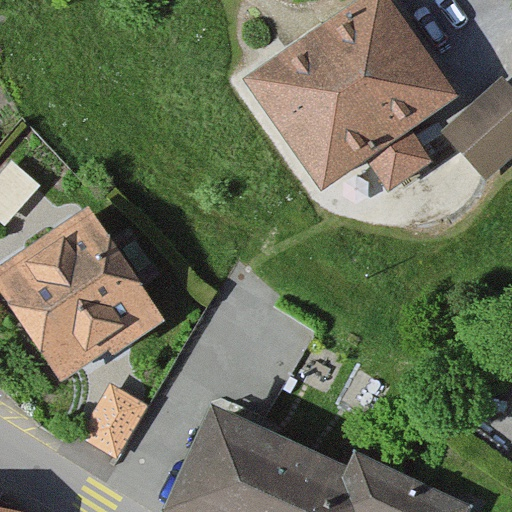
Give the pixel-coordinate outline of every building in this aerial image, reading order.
[(455,110),(381,3),(249,94),(324,201),(370,169),(390,198),(429,171),(409,142),(455,110)] [(511,89),(448,141),(484,184),(511,161),(511,89)] [(2,284),(71,390),(179,320),(110,214),(70,240),(2,284)] [(145,412),(110,393),(84,441),(118,460),(145,412)] [(361,478),(229,415),(181,511),(477,511),(478,511),(370,459),(361,478)]
